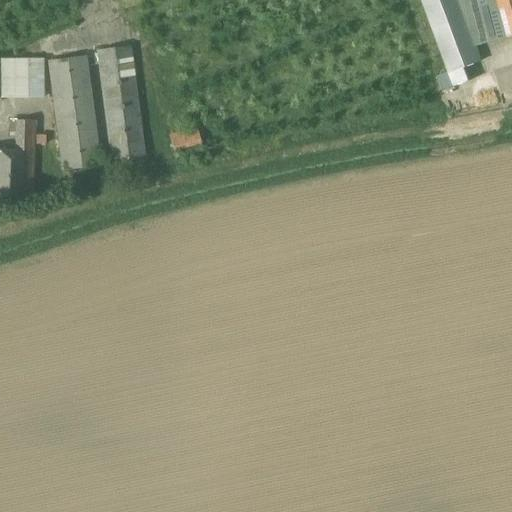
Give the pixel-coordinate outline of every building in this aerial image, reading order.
[(476,45),(459,0),(421,0),(447,71),(436,76),(442,91),(459,86),(454,72),(482,62),(476,45)] [(511,0),(459,0),(476,45),(511,35),(511,0)] [(110,160),(145,155),(131,47),(97,51),(110,160)] [(62,170),(101,165),(87,56),(48,61),(62,170)] [(40,184),(41,121),(16,120),(15,149),(0,147),(0,201),(33,201),(34,184),(40,184)] [(169,134),(173,150),(200,143),(196,127),(169,134)]
